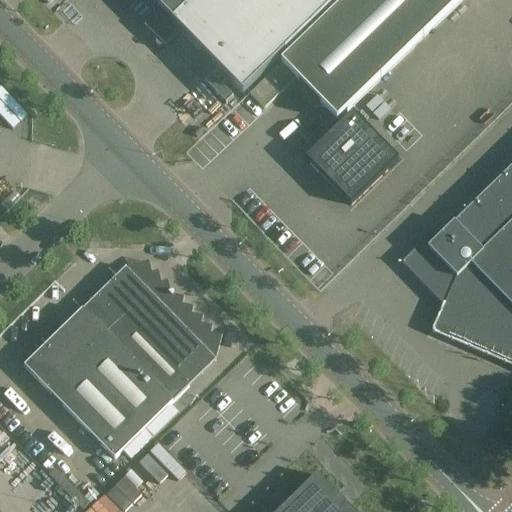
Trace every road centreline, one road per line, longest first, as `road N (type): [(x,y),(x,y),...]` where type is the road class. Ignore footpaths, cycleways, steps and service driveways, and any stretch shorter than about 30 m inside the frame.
road 1 (residential): [(478,511),(131,150)]
road 2 (residential): [(131,150),(0,17)]
road 3 (residential): [(0,278),(131,150)]
